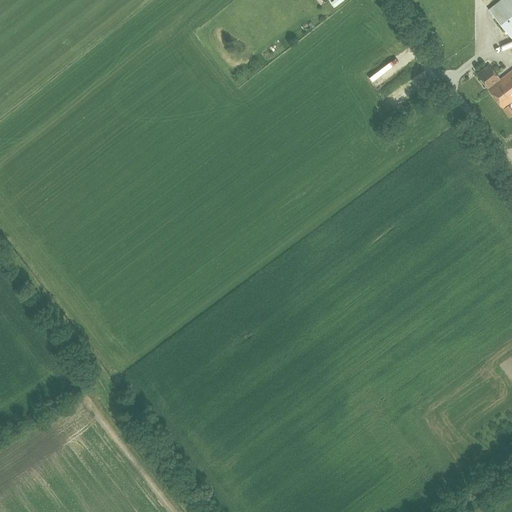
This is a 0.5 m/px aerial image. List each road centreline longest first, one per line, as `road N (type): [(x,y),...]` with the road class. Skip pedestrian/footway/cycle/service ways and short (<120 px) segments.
road 1 (track): [(0,243),(198,511)]
road 2 (unclassified): [(511,167),(384,0)]
